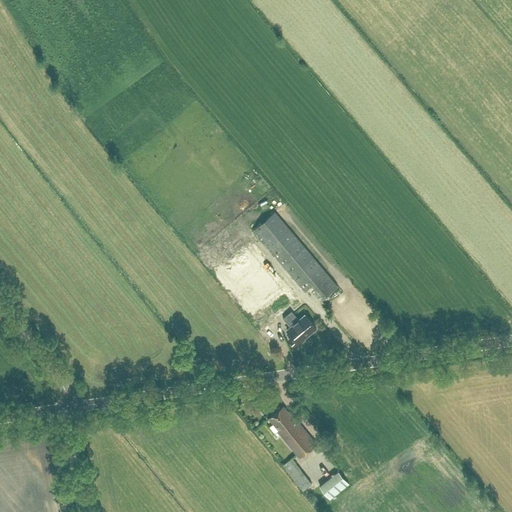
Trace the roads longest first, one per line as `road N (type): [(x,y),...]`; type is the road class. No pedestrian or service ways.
road 1 (unclassified): [(67,406),(511,340)]
road 2 (unclassified): [(67,406),(51,368),(0,303)]
